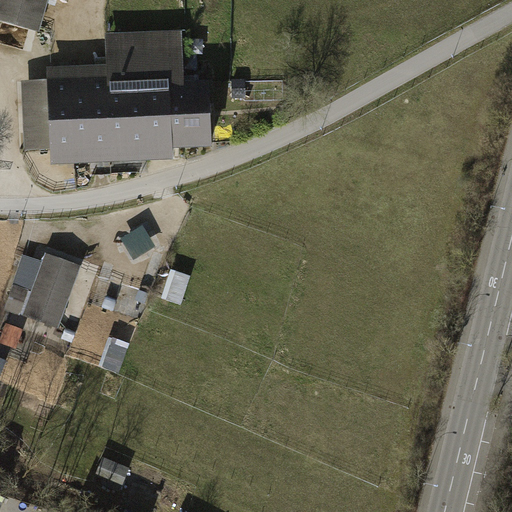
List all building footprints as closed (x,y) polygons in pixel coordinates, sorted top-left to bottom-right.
[(0,0),(0,21),(39,32),(47,0),(0,0)] [(106,35),(107,52),(182,49),(181,32),(106,35)] [(183,83),(182,49),(107,52),(108,65),(108,78),(109,94),(169,92),(183,91),(183,83)] [(153,162),(172,161),(169,92),(109,94),(108,78),(108,65),(47,68),(48,80),(51,150),(51,156),(51,166),(153,162)] [(25,151),(51,150),(48,80),(22,81),(25,151)] [(183,91),(169,92),(171,149),(211,148),(209,82),(183,83),(183,91)] [(247,82),(230,82),(230,98),(247,99),(247,82)] [(80,266),(46,254),(42,264),(25,257),(15,286),(13,286),(7,303),(25,310),(23,316),(58,329),(80,266)] [(110,320),(136,329),(140,319),(114,310),(110,320)] [(118,464),(103,458),(96,475),(110,481),(118,464)]
